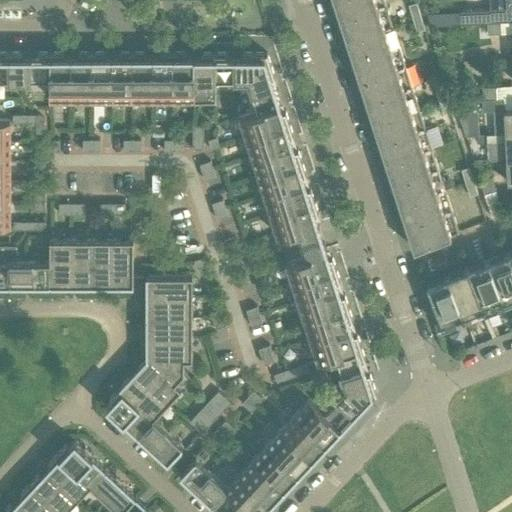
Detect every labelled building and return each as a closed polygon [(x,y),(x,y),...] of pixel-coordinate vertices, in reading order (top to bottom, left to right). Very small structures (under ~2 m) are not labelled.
[(334,0),(347,39),(392,24),(384,0),(334,0)] [(425,28),(416,2),(408,4),(417,31),(425,28)] [(486,10),(487,22),(500,21),(500,9),(486,10)] [(500,21),(487,22),(488,33),(501,33),(500,21)] [(347,39),(360,81),(406,66),(392,24),(347,39)] [(0,79),(9,79),(9,52),(0,51),(0,79)] [(23,52),(9,52),(9,79),(49,79),(50,79),(50,52),(36,52),(36,55),(23,55),(23,52)] [(64,52),(50,52),(50,79),(49,79),(49,98),(71,98),(71,55),(64,55),(64,52)] [(78,55),(71,55),(71,98),(91,98),(91,52),(78,52),(78,55)] [(105,52),(91,52),(91,98),(112,98),(112,55),(105,55),(105,52)] [(119,55),(112,55),(112,98),(132,98),(132,52),(119,52),(119,55)] [(146,52),(132,52),(132,98),(152,98),(152,55),(146,55),(146,52)] [(159,55),(152,55),(152,98),(173,98),(173,52),(159,52),(159,55)] [(187,52),(173,52),(173,98),(194,98),(194,55),(187,55),(187,52)] [(201,55),(194,55),(194,98),(214,98),(214,52),(201,52),(201,55)] [(228,52),(214,52),(214,98),(216,98),(216,79),(247,79),(267,52),(242,52),(242,55),(228,55),(228,52)] [(275,76),(267,52),(247,79),(257,110),(257,111),(280,104),(271,77),(275,76)] [(360,81),(374,123),(419,108),(406,66),(360,81)] [(451,111),(443,84),(435,86),(443,113),(451,111)] [(483,87),(483,98),(497,98),(496,86),(483,87)] [(511,96),(497,98),(483,98),(484,110),(497,109),(511,108),(511,96)] [(282,110),(280,104),(257,111),(257,110),(239,115),(246,136),(289,122),(285,109),(282,110)] [(477,107),(462,110),(468,134),(482,130),(477,107)] [(374,123),(387,164),(433,150),(419,108),(374,123)] [(511,108),(503,109),(505,132),(505,133),(511,132),(511,108)] [(36,122),(36,132),(44,132),(44,118),(42,116),(40,114),(13,114),(13,122),(36,122)] [(0,139),(10,140),(10,119),(0,118),(0,139)] [(294,135),(289,122),(246,136),(252,155),(292,142),(290,136),(294,135)] [(203,125),(192,125),(192,148),(199,148),(203,147),(203,125)] [(505,142),(506,158),(511,157),(511,132),(505,133),(505,132),(486,133),(487,143),(505,142)] [(208,139),(211,149),(220,147),(216,136),(208,139)] [(0,139),(0,160),(10,160),(10,140),(0,139)] [(51,146),(55,150),(60,150),(60,139),(51,139),(51,146)] [(91,150),(91,139),(83,139),(83,150),(91,150)] [(100,139),(91,139),(91,150),(100,150),(100,139)] [(132,150),(132,139),(123,139),(123,150),(132,150)] [(141,139),(132,139),(132,150),(141,150),(141,139)] [(173,150),(173,139),(164,139),(164,150),(173,150)] [(181,139),(173,139),(173,150),(181,150),(181,139)] [(294,149),(292,142),(252,155),(258,175),(302,161),(298,148),(294,149)] [(387,164),(400,206),(446,192),(433,150),(387,164)] [(34,152),(34,160),(45,160),(45,152),(34,152)] [(0,160),(0,180),(10,181),(10,160),(0,160)] [(45,160),(34,160),(34,169),(45,169),(45,160)] [(199,163),(202,171),(213,168),(210,160),(199,163)] [(306,174),(302,161),(258,175),(265,194),(305,181),(303,175),(306,174)] [(469,166),(468,166),(461,169),(470,195),(478,193),(469,166)] [(213,168),(202,171),(205,180),(216,176),(213,168)] [(491,176),(480,180),(484,193),(492,218),(503,214),(496,189),(491,176)] [(0,180),(0,201),(10,201),(10,181),(0,180)] [(307,188),(305,181),(265,194),(271,214),(314,200),(310,187),(307,188)] [(446,192),(400,206),(414,248),(459,231),(446,192)] [(34,193),(34,201),(45,201),(45,193),(34,193)] [(212,202),(214,210),(225,207),(223,199),(212,202)] [(298,228),(302,241),(322,235),(315,214),(318,213),(314,200),(271,214),(277,234),(298,228)] [(0,201),(0,221),(10,222),(10,201),(0,201)] [(45,201),(34,201),(34,210),(45,210),(45,201)] [(59,213),(72,213),(72,202),(59,202),(59,213)] [(72,202),(72,213),(85,213),(84,202),(72,202)] [(112,213),(112,202),(100,202),(100,213),(112,213)] [(125,202),(112,202),(112,213),(125,213),(125,202)] [(225,207),(214,210),(217,218),(228,215),(225,207)] [(45,220),(13,220),(13,229),(41,229),(45,225),(45,220)] [(322,235),(302,241),(306,254),(286,261),(292,281),(336,267),(332,255),(329,256),(322,235)] [(50,284),(71,284),(71,238),(49,238),(49,261),(50,261),(50,284)] [(71,284),(91,284),(91,238),(71,238),(71,284)] [(91,284),(112,284),(112,238),(91,238),(91,284)] [(112,238),(112,284),(133,284),(133,238),(112,238)] [(226,246),(231,249),(238,247),(236,238),(225,242),(226,246)] [(488,258),(503,298),(511,294),(511,261),(508,251),(500,254),(499,253),(488,258)] [(194,259),(196,268),(207,264),(204,256),(194,259)] [(468,265),(468,266),(484,306),(503,298),(488,258),(479,262),(479,261),(468,265)] [(0,283),(9,284),(9,261),(0,261),(0,283)] [(9,284),(50,284),(50,261),(49,261),(9,261),(9,284)] [(447,273),(448,274),(463,314),(484,306),(468,266),(459,269),(447,273)] [(292,281),(299,301),(339,288),(337,282),(340,280),(336,267),(292,281)] [(237,281),(238,285),(249,282),(247,273),(239,276),(237,281)] [(146,274),(146,296),(192,296),(192,274),(146,274)] [(463,314),(448,274),(439,277),(439,276),(427,281),(427,282),(436,305),(432,306),(438,321),(437,322),(438,323),(463,314)] [(299,301),(305,320),(348,306),(344,293),(341,294),(339,288),(299,301)] [(146,296),(146,316),(192,316),(192,296),(146,296)] [(246,309),(249,317),(260,313),(257,305),(246,309)] [(305,320),(311,340),(351,327),(349,320),(353,319),(348,306),(305,320)] [(226,325),(221,308),(210,311),(216,328),(226,325)] [(260,313),(249,317),(251,325),(262,322),(260,313)] [(146,316),(146,337),(192,337),(192,316),(146,316)] [(318,360),(336,354),(335,354),(361,346),(357,332),(353,333),(351,327),(311,340),(318,360)] [(146,357),(184,372),(184,359),(192,359),(192,337),(146,337),(146,357)] [(259,347),(261,356),(272,352),(269,344),(259,347)] [(335,354),(336,354),(346,386),(376,392),(369,371),(365,359),(361,346),(335,354)] [(272,352),(261,356),(264,364),(275,360),(272,352)] [(146,358),(133,372),(166,403),(181,387),(175,382),(184,372),(146,357),(146,358)] [(274,373),(277,381),(309,371),(306,363),(274,373)] [(133,372),(119,387),(152,418),(153,417),(166,403),(133,372)] [(310,397),(309,397),(342,429),(352,418),(349,416),(358,406),(361,409),(376,392),(346,386),(323,409),(310,397)] [(107,405),(137,433),(152,418),(119,387),(109,397),(112,399),(107,405)] [(218,389),(189,420),(199,430),(204,430),(231,401),(218,389)] [(253,390),(247,396),(256,404),(262,398),(253,390)] [(256,404),(247,396),(242,402),(250,410),(256,404)] [(309,397),(295,412),(326,441),(330,436),(333,439),(342,429),(309,397)] [(487,403),(467,410),(476,435),(496,427),(487,403)] [(295,412),(281,427),(314,458),(323,448),(321,446),(326,441),(295,412)] [(152,418),(137,433),(167,462),(183,445),(153,417),(152,418)] [(225,419),(219,426),(228,434),(234,427),(225,419)] [(228,434),(219,426),(214,432),(222,440),(228,434)] [(281,427),(267,442),(298,471),(302,466),(305,468),(314,458),(281,427)] [(67,442),(57,452),(91,484),(106,468),(75,439),(69,445),(67,444),(68,443),(67,442)] [(267,442),(253,457),(286,488),(295,478),(293,476),(298,471),(267,442)] [(51,464),(46,470),(77,499),(90,485),(91,484),(57,452),(48,462),(49,463),(51,464)] [(253,457),(239,472),(270,501),(274,496),(277,498),(286,488),(253,457)] [(180,474),(210,502),(225,487),(226,486),(196,458),(180,474)] [(120,511),(135,496),(106,468),(91,484),(90,485),(119,511),(120,511)] [(39,472),(29,482),(60,511),(64,511),(77,499),(46,470),(41,475),(39,473),(40,473),(39,472)] [(239,472),(226,486),(225,487),(251,511),(264,511),(268,508),(265,506),(270,501),(239,472)] [(23,494),(18,499),(31,511),(60,511),(29,482),(20,492),(21,493),(23,494)] [(251,511),(225,487),(210,502),(220,511),(251,511)] [(11,502),(1,511),(31,511),(18,499),(13,505),(11,503),(12,503),(11,502)]
